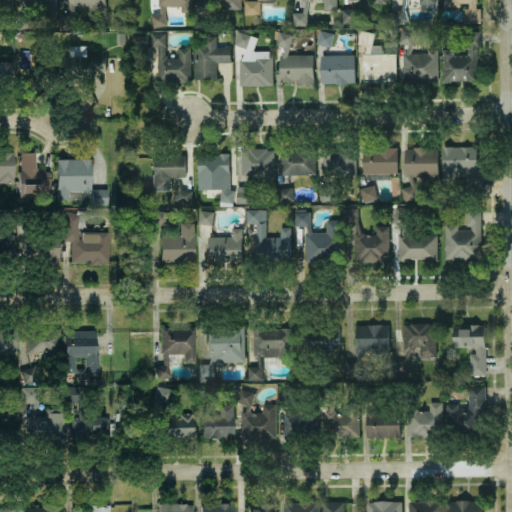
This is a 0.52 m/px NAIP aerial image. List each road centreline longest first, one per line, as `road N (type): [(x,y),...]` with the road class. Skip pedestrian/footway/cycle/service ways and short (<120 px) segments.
road 1 (residential): [(511,291),(153,294)]
road 2 (residential): [(511,467),(154,473)]
road 3 (residential): [(511,112),(191,119)]
road 4 (tertiary): [(507,0),(511,202)]
road 5 (residential): [(43,120),(49,134),(63,139),(82,119),(62,100),(43,120)]
